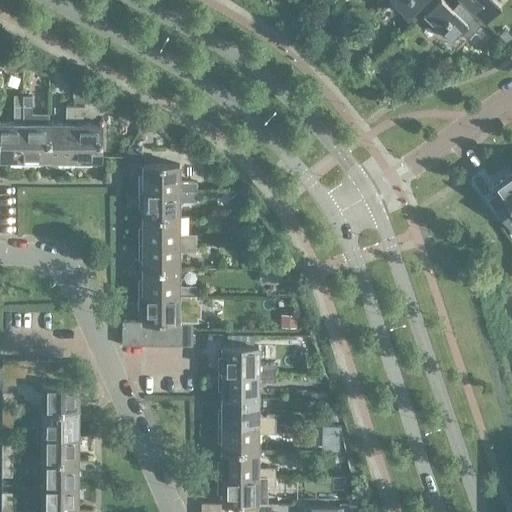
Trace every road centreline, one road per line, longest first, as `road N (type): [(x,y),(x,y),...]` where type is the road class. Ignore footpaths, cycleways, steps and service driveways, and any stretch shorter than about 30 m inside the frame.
road 1 (secondary): [(53,0),(221,94),(309,179),(332,213)]
road 2 (secondary): [(481,511),(368,192)]
road 3 (residential): [(0,255),(45,258),(80,293),(174,511)]
road 4 (secondary): [(332,213),(439,511)]
road 5 (secondary): [(368,192),(278,88),(139,0)]
road 6 (residential): [(392,178),(511,93)]
